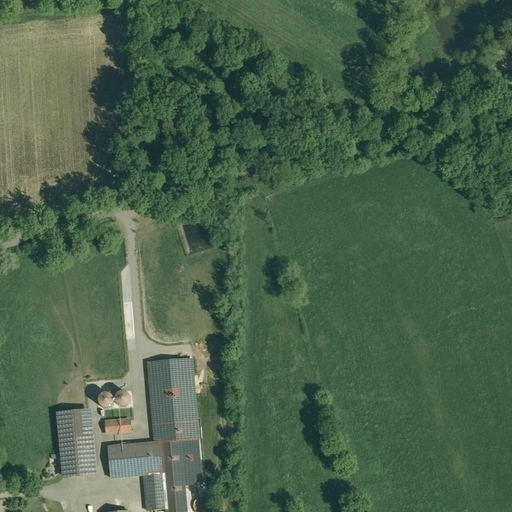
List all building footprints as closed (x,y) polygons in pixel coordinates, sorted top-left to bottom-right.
[(193,358),(147,361),(153,443),(161,442),(181,441),(200,439),(193,358)] [(116,396),(116,399),(116,401),(117,404),(118,406),(120,407),(123,408),(125,408),(128,407),(130,405),(131,402),(131,400),(131,397),(129,395),(127,393),(125,392),(122,392),(120,393),(118,394),(116,396)] [(100,398),(99,400),(99,403),(100,405),(101,407),(103,409),(106,409),(108,409),(111,408),(113,406),(114,404),(114,401),(114,399),(113,397),(111,395),(108,394),(106,394),(103,395),(101,396),(100,398)] [(91,410),(56,413),(63,479),(97,475),(91,410)] [(132,434),(131,419),(105,421),(106,436),(132,434)] [(200,439),(181,441),(185,486),(203,485),(200,439)] [(181,441),(161,442),(163,475),(166,510),(166,511),(187,511),(185,486),(181,441)] [(153,443),(109,447),(111,479),(143,477),(163,475),(161,442),(153,443)] [(146,511),(166,510),(163,475),(143,477),(146,511)] [(205,496),(203,496),(202,496),(200,497),(198,497),(197,498),(196,500),(195,501),(194,502),(194,503),(194,505),(193,506),(194,508),(194,510),(195,511),(212,511),(213,511),(213,510),(214,509),(214,507),(214,506),(214,505),(214,504),(213,502),(213,501),(212,499),(210,498),(208,497),(207,496),(205,496)]
